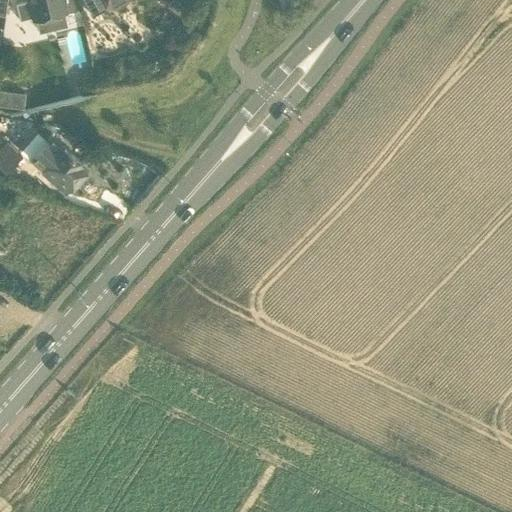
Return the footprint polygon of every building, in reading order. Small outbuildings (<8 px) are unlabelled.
[(67,26),(64,14),(65,13),(66,14),(79,11),(76,0),(28,0),(29,1),(16,4),(20,22),(33,19),(33,21),(36,20),(40,33),(67,26)] [(82,0),(92,17),(109,8),(107,4),(114,0),(82,0)] [(177,0),(173,0),(168,7),(183,19),(190,10),(177,0)] [(0,106),(24,109),(25,94),(0,91),(0,106)] [(18,152),(25,144),(15,134),(0,150),(0,168),(7,174),(23,157),(18,152)] [(81,182),(78,179),(88,169),(51,136),(46,141),(40,135),(34,142),(40,148),(36,152),(49,164),(42,171),(66,193),(73,186),(75,188),(81,182)]
